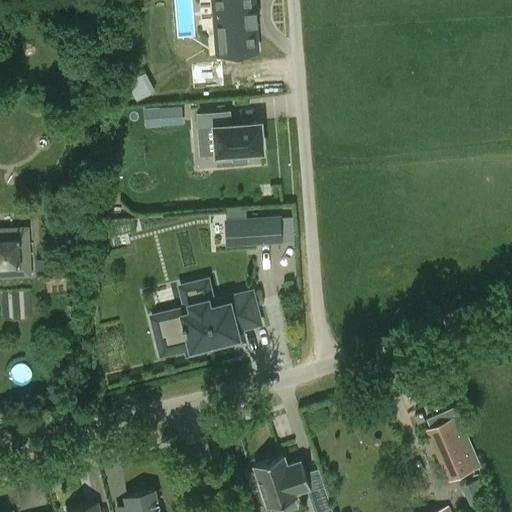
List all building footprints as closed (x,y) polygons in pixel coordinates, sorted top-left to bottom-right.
[(214,0),(219,51),(255,48),(253,24),(257,23),(256,9),(252,9),(251,0),(214,0)] [(195,64),(197,88),(227,86),(225,62),(195,64)] [(156,89),(147,71),(130,80),(139,98),(156,89)] [(180,107),(159,108),(160,126),(182,124),(180,107)] [(262,150),(260,121),(230,124),(229,110),(197,113),(198,128),(214,127),(216,154),(232,152),(232,160),(247,159),(246,151),(262,150)] [(226,220),(227,244),(280,241),(279,217),(246,219),(245,210),(226,211),(227,220),(226,220)] [(32,216),(0,217),(0,262),(34,261),(32,216)] [(189,341),(191,347),(237,335),(231,310),(254,305),(251,291),(228,297),(229,301),(211,306),(207,291),(186,297),(189,311),(164,317),(171,346),(189,341)] [(449,479),(473,469),(451,419),(428,430),(449,479)] [(286,465),(283,454),(253,464),(255,470),(248,473),(253,489),(261,487),(267,506),(297,496),(295,492),(310,487),(301,460),(286,465)] [(158,511),(153,490),(128,496),(131,511),(158,511)] [(310,496),(314,511),(331,511),(325,491),(310,496)]
